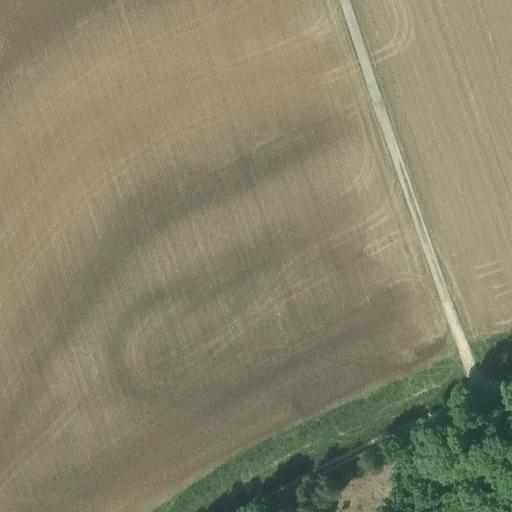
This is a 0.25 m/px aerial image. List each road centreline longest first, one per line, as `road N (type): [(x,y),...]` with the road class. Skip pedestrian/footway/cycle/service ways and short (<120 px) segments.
road 1 (track): [(478,402),(341,0)]
road 2 (track): [(267,511),(419,425)]
